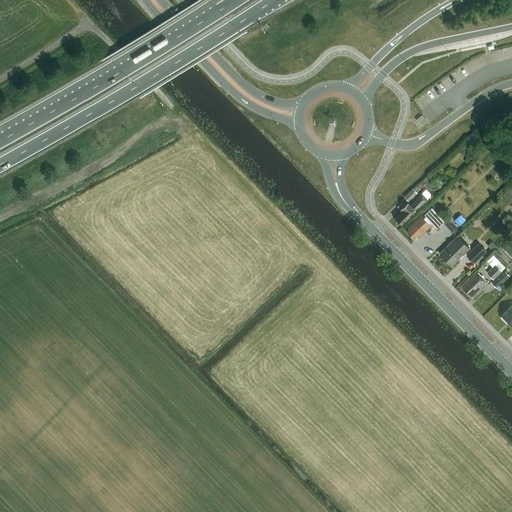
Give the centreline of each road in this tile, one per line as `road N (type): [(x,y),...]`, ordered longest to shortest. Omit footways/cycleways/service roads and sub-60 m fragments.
road 1 (trunk): [(0,164),(274,0)]
road 2 (track): [(0,217),(177,115),(113,47)]
road 3 (trunk): [(219,11),(0,141)]
road 4 (secondary): [(511,373),(358,215)]
road 5 (primary): [(143,0),(245,103),(299,126)]
road 6 (primary): [(303,103),(252,93),(159,0)]
road 7 (trunk): [(361,99),(409,54),(511,28)]
road 8 (unclassified): [(366,134),(415,144),(511,84)]
road 9 (trunk): [(457,0),(345,88)]
